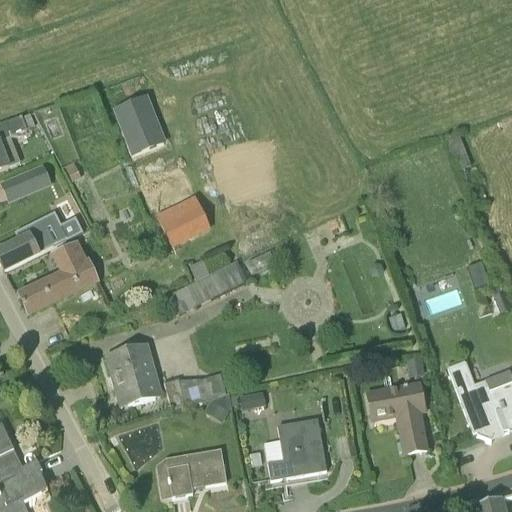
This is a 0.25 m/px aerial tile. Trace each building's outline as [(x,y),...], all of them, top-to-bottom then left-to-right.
[(27,132),(22,119),(0,126),(0,134),(3,142),(27,132)] [(443,144),(462,188),(470,184),(465,171),(471,169),(458,138),(443,144)] [(0,151),(0,174),(8,171),(0,151)] [(81,181),(74,167),(65,171),(72,185),(81,181)] [(209,230),(196,203),(157,221),(170,249),(209,230)] [(0,272),(2,276),(52,248),(53,250),(67,243),(66,242),(79,236),(69,213),(56,220),(58,225),(45,232),(44,230),(0,253),(0,272)] [(17,299),(26,318),(99,280),(91,263),(87,265),(77,245),(51,258),(60,278),(17,299)] [(237,265),(167,299),(177,319),(247,286),(237,265)] [(511,311),(506,294),(493,299),(501,318),(511,313),(511,311)] [(155,403),(140,349),(105,359),(116,398),(124,396),(128,410),(155,403)] [(510,429),(511,428),(511,377),(510,374),(474,388),(465,365),(448,371),(472,438),(491,447),(493,441),(509,435),(511,431),(510,429)] [(171,413),(185,409),(178,382),(164,386),(171,413)] [(403,458),(426,454),(418,410),(422,406),(418,388),(367,398),(372,421),(400,415),(405,439),(400,440),(403,458)] [(255,396),(240,399),(242,413),(257,411),(255,396)] [(277,430),(283,464),(267,467),(271,491),(289,488),(288,482),(327,475),(317,423),(277,430)] [(20,511),(16,501),(44,488),(39,477),(42,475),(39,470),(30,474),(28,468),(21,471),(2,427),(0,428),(0,511),(20,511)] [(186,469),(167,473),(169,483),(167,483),(168,488),(170,488),(172,502),(192,498),(191,492),(226,486),(222,455),(184,461),(186,469)] [(259,457),(250,458),(252,470),(260,469),(259,457)] [(503,511),(501,504),(501,502),(473,510),(473,511),(503,511)]
